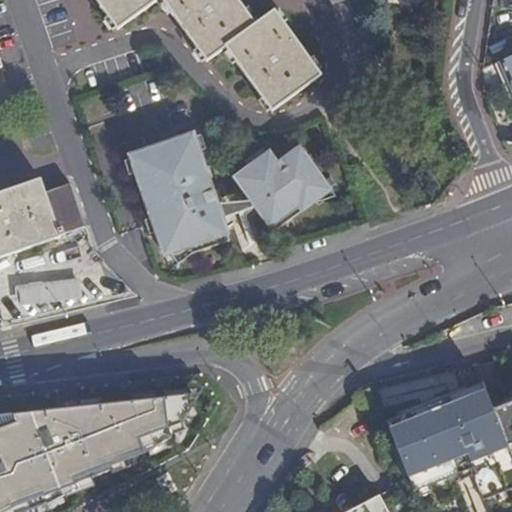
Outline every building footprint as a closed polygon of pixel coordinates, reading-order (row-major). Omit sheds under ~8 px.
[(212,65),(214,64),(230,52),(270,105),(305,78),(317,69),(286,26),(279,16),(260,30),(237,0),(97,0),(124,35),(165,3),(212,65)] [(331,0),(348,44),(373,35),(360,0),(331,0)] [(511,54),(499,60),(511,88),(511,54)] [(0,257),(89,226),(75,185),(48,193),(43,180),(0,194),(0,64),(2,64),(0,58),(0,257)] [(344,99),(329,104),(337,129),(353,123),(344,99)] [(445,125),(416,138),(423,155),(451,143),(445,125)] [(199,128),(122,154),(149,233),(157,230),(163,250),(186,243),(191,250),(228,237),(224,225),(220,214),(216,200),(209,183),(217,180),(199,128)] [(257,207),(275,231),(290,220),(315,201),(313,198),(327,188),(297,148),(276,164),(267,153),(243,171),(232,179),(250,202),(251,203),(253,202),(257,207)] [(251,203),(250,202),(216,200),(220,214),(257,207),(253,202),(251,203)] [(76,270),(15,274),(16,294),(77,289),(76,270)] [(179,396),(0,416),(0,511),(37,511),(77,491),(74,482),(142,454),(171,438),(168,429),(182,423),(186,415),(179,396)] [(511,397),(491,405),(492,410),(495,416),(505,413),(503,408),(511,404),(511,397)] [(511,404),(503,408),(505,413),(495,416),(511,461),(511,404)] [(400,407),(386,412),(390,423),(403,418),(400,407)] [(491,477),(473,484),(479,499),(497,491),(491,477)] [(388,511),(380,495),(348,511),(388,511)]
